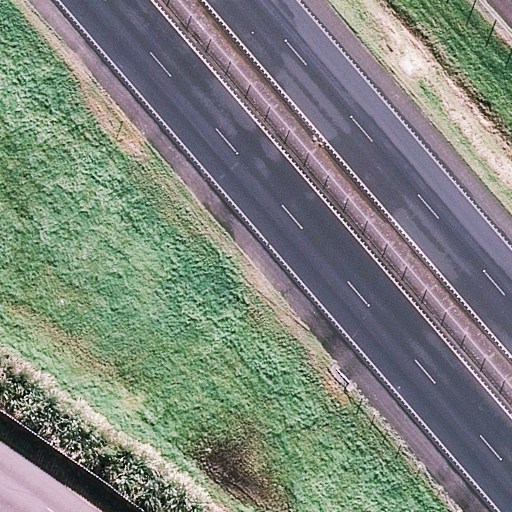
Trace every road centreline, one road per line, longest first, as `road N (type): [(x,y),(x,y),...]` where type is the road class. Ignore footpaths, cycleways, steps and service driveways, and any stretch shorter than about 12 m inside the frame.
road 1 (motorway): [(511,471),(104,0)]
road 2 (motorway): [(250,0),(511,303)]
